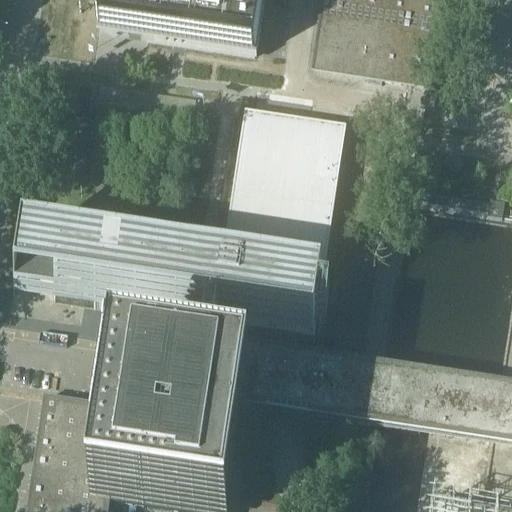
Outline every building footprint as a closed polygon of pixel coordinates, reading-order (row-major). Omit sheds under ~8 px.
[(104,0),(100,27),(99,36),(147,43),(254,60),(263,0),(104,0)] [(322,0),(312,71),(314,71),(429,89),(428,95),(430,95),(444,0),(322,0)] [(228,103),(38,71),(33,100),(224,131),(228,103)] [(221,279),(321,293),(346,130),(246,115),(221,279)] [(211,278),(20,249),(13,298),(168,322),(220,329),(231,330),(230,332),(314,345),(321,293),(221,279),(211,278)] [(511,390),(217,346),(220,329),(168,322),(163,352),(161,368),(115,361),(108,407),(107,411),(44,401),(44,402),(27,511),(107,511),(108,508),(134,511),(228,511),(230,505),(244,413),(260,416),(268,417),(376,433),(427,441),(511,454),(511,390)] [(511,511),(432,499),(429,511),(511,511)]
